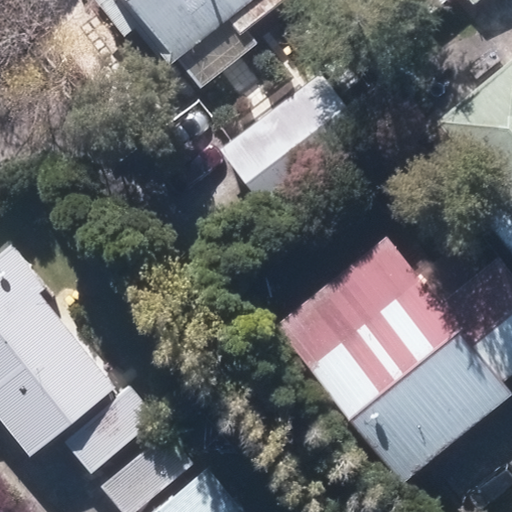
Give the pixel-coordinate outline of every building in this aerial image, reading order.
[(158,11),(191,53),(241,12),(254,29),(291,0),(120,0),(140,25),(158,11)] [(425,0),(436,13),(449,0),(480,0),(482,2),(483,0),(425,0)] [(511,67),(455,114),(511,185),(511,67)] [(233,142),(283,208),(381,136),(331,70),(233,142)] [(286,327),(413,478),(511,395),(511,255),(508,251),(455,296),(400,230),(286,327)] [(69,428),(102,467),(168,414),(141,380),(133,388),(50,287),(58,280),(25,239),(0,259),(0,391),(46,447),(69,428)] [(111,481),(137,511),(203,458),(177,427),(111,481)] [(161,511),(247,511),(246,510),(256,502),(222,462),(161,511)]
